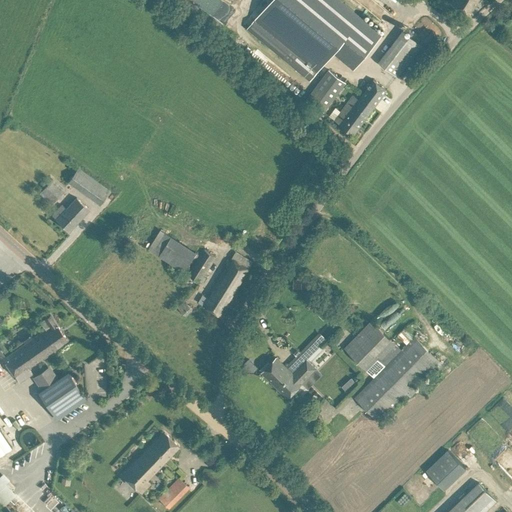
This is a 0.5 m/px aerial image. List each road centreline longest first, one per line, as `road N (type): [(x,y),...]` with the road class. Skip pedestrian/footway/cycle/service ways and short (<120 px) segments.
road 1 (unclassified): [(215,423),(232,333),(259,285),(406,91),(501,0)]
road 2 (unclassified): [(215,423),(0,233)]
road 3 (track): [(358,153),(149,0)]
road 4 (unclassified): [(311,511),(215,423)]
